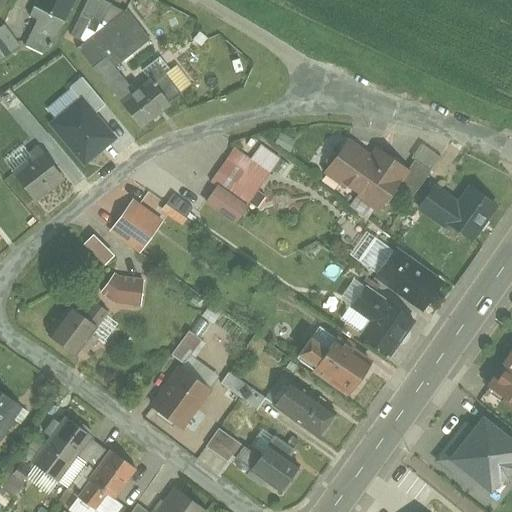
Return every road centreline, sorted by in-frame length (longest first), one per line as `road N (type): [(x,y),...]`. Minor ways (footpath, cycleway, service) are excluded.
road 1 (residential): [(0,280),(140,154),(184,133),(292,105),(362,104)]
road 2 (residential): [(253,511),(0,328)]
road 3 (secondary): [(511,263),(332,511)]
road 4 (residential): [(201,0),(362,104)]
road 5 (residential): [(362,104),(511,150)]
